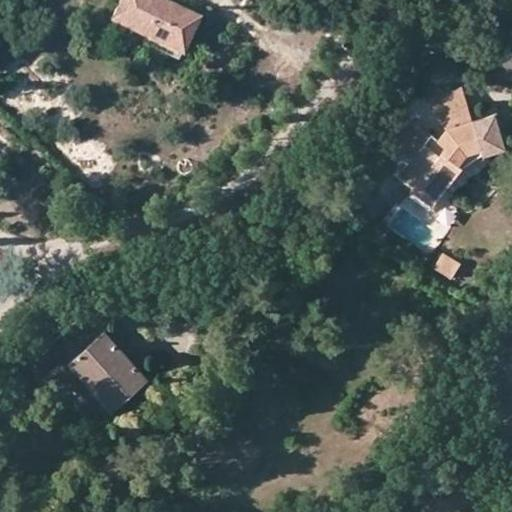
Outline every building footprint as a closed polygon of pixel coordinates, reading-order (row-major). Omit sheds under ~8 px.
[(198,15),(165,0),(116,0),(108,19),(179,52),(198,15)] [(476,150),(496,145),(487,110),(440,123),(431,136),(404,117),(388,141),(406,153),(399,164),(415,175),(410,182),(431,198),(456,162),(453,160),(461,148),(475,145),(476,150)] [(459,262),(441,253),(433,268),(451,277),(459,262)] [(89,306),(83,313),(101,331),(103,329),(106,325),(89,306)] [(101,331),(83,313),(28,364),(44,382),(60,369),(79,390),(88,383),(110,408),(147,375),(139,366),(103,329),(101,331)] [(153,334),(161,348),(189,331),(181,318),(153,334)] [(106,325),(103,329),(139,366),(146,360),(111,322),(106,325)] [(88,383),(79,390),(102,415),(110,408),(88,383)] [(463,511),(461,510),(475,493),(454,476),(423,511),(463,511)]
